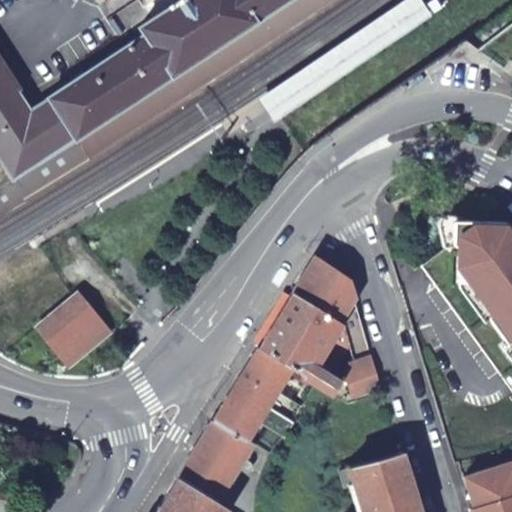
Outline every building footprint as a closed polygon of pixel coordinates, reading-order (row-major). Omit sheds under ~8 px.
[(254,23),(288,0),(181,0),(180,1),(138,28),(143,35),(30,109),(25,101),(0,62),(0,165),(11,183),(76,141),(213,51),(254,23)] [(213,51),(76,141),(87,158),(332,0),(288,0),(254,23),(213,51)] [(434,18),(421,0),(407,0),(259,100),(276,123),(283,118),(393,45),(434,18)] [(511,388),(511,238),(499,222),(447,224),(446,251),(422,267),(511,388)] [(294,373),(320,389),(335,398),(336,398),(342,387),(314,369),(339,329),(341,326),(356,302),(356,300),(349,281),(317,261),(256,358),(290,379),(294,373)] [(108,334),(78,294),(75,297),(36,325),(66,365),(108,334)] [(339,329),(314,369),(342,387),(350,377),(356,365),(360,356),(355,337),(339,329)] [(290,379),(256,358),(253,361),(258,365),(248,379),(241,381),(236,389),(240,392),(271,410),(280,394),(290,379)] [(356,365),(350,377),(358,398),(384,390),(374,360),(356,365)] [(258,365),(253,361),(241,381),(248,379),(258,365)] [(236,389),(224,407),(231,407),(240,392),(236,389)] [(224,407),(215,422),(251,442),(262,424),(271,410),(240,392),(231,407),(224,407)] [(280,394),(271,410),(296,425),(307,409),(280,394)] [(296,425),(271,410),(262,424),(287,439),(296,425)] [(215,422),(180,476),(220,501),(236,477),(256,445),(251,442),(215,422)] [(422,511),(404,455),(340,470),(345,489),(346,489),(360,486),(360,488),(366,511),(422,511)] [(489,487),(493,502),(511,495),(511,462),(476,473),(481,489),(489,487)] [(476,473),(465,477),(474,508),(485,504),(493,502),(489,487),(481,489),(476,473)] [(180,476),(157,511),(231,511),(234,509),(220,501),(180,476)] [(511,511),(511,495),(493,502),(485,504),(487,511),(511,511)]
